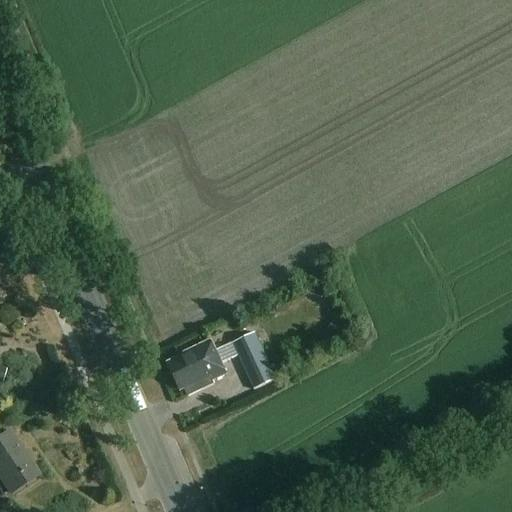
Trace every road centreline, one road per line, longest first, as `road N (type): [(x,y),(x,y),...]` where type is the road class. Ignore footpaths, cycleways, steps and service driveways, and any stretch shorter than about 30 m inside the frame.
road 1 (primary): [(180,511),(0,77)]
road 2 (track): [(511,419),(347,511)]
